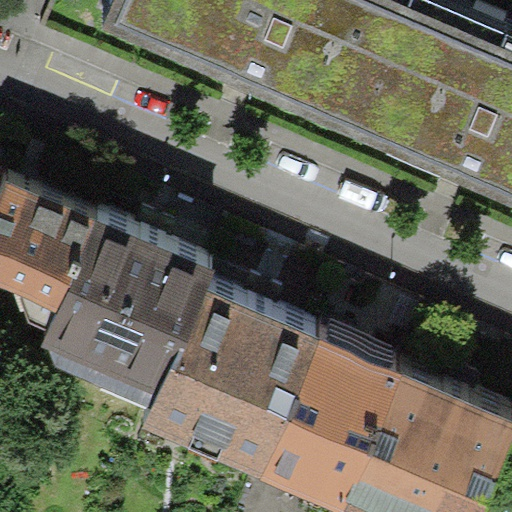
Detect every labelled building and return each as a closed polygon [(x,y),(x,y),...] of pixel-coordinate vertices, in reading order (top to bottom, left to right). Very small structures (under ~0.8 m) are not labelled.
[(295,82),(317,92),(322,81),(355,96),(396,0),(134,0),(169,15),(160,36),(230,67),(224,81),(236,86),(248,91),(254,77),(290,93),(295,82)] [(419,136),(444,147),(439,157),(444,159),(438,173),(451,179),(461,183),(468,169),(507,186),(511,176),(511,175),(511,31),(496,25),(491,37),(459,23),(464,11),(439,0),(396,0),(355,96),(346,117),(383,133),(392,111),(423,125),(419,136)] [(0,166),(0,257),(57,282),(90,203),(28,176),(1,164),(0,166)] [(156,366),(197,271),(205,253),(163,234),(169,221),(137,207),(132,221),(125,218),(90,203),(57,282),(41,317),(93,339),(85,357),(96,362),(104,344),(156,366)] [(277,287),(245,273),(238,289),(233,287),(197,271),(156,366),(148,386),(200,408),(193,425),(202,429),(210,413),(263,435),(312,320),(270,302),(277,287)] [(312,320),(263,435),(255,452),(336,487),(344,469),(393,355),(334,330),(312,320)] [(442,511),(464,511),(511,406),(466,387),(472,373),(440,359),(434,373),(420,367),(393,355),(344,469),(395,492),(388,509),(393,511),(399,511),(407,497),(442,511)] [(511,404),(511,406),(464,511),(508,511),(511,503),(511,404)]
